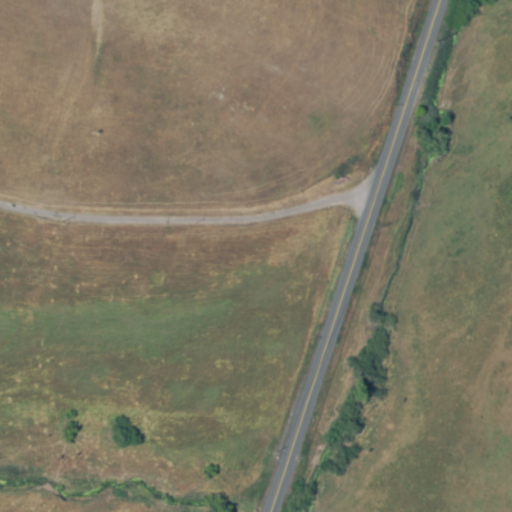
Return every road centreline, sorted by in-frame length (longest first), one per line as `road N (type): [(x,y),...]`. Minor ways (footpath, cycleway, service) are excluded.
road 1 (secondary): [(268,511),(440,0)]
road 2 (residential): [(376,196),(241,210),(0,210)]
